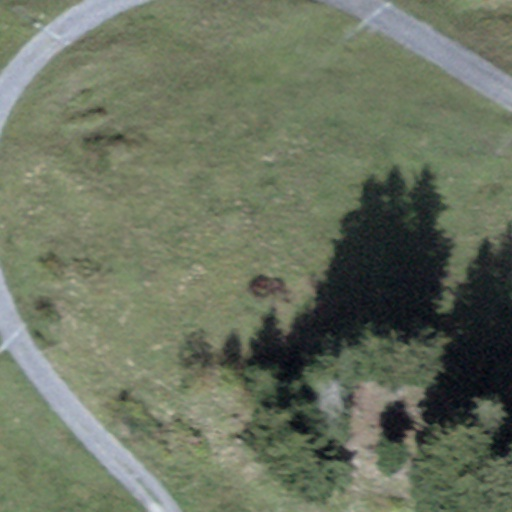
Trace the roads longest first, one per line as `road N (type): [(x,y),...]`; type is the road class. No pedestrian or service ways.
road 1 (track): [(0,325),(117,477),(158,511)]
road 2 (track): [(511,104),(344,0)]
road 3 (track): [(111,0),(85,8),(6,76),(0,94)]
